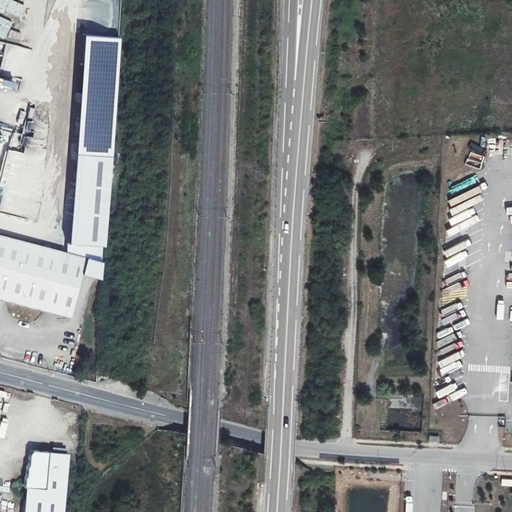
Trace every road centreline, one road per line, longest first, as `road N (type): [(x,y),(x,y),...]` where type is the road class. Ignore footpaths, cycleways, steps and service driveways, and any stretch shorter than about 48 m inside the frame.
road 1 (unclassified): [(0,372),(298,449),(511,460)]
road 2 (primary): [(291,230),(276,511)]
road 3 (primary): [(291,230),(311,0)]
road 4 (motorway): [(293,0),(291,230)]
road 5 (unknown): [(62,95),(50,215),(35,226),(0,220)]
